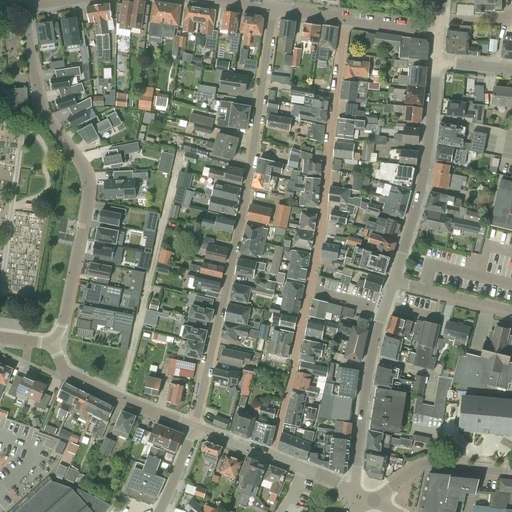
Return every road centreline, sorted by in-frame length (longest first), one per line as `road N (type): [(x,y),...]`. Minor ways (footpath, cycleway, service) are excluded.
road 1 (residential): [(274,9),(239,238),(194,427)]
road 2 (residential): [(55,347),(88,187),(76,152),(42,112),(26,4)]
road 3 (residential): [(347,20),(308,285)]
road 4 (residential): [(436,62),(422,179),(393,281)]
road 5 (unknown): [(122,397),(169,196)]
road 6 (residential): [(387,305),(366,379),(357,497)]
road 7 (residential): [(308,285),(272,458)]
road 8 (residential): [(55,347),(64,372),(194,427)]
road 9 (residential): [(511,310),(393,281)]
